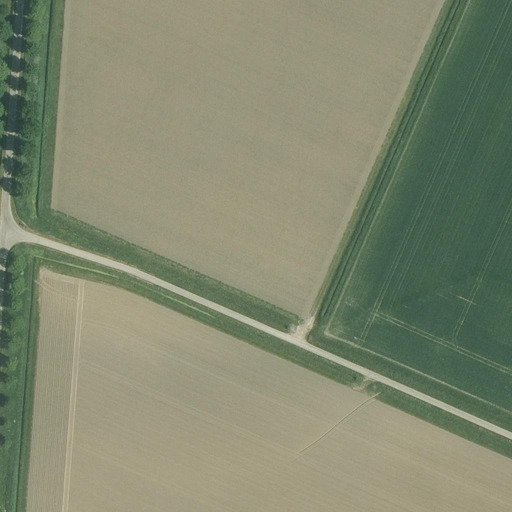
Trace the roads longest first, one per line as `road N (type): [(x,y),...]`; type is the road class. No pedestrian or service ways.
road 1 (unclassified): [(511,437),(142,276),(2,233)]
road 2 (unclassified): [(2,233),(20,0)]
